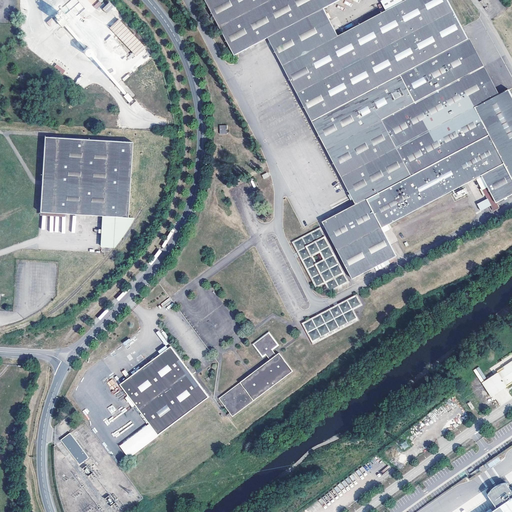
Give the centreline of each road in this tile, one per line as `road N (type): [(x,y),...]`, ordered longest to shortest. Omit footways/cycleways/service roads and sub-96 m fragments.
road 1 (track): [(126,0),(173,72),(185,164),(154,244),(67,336),(39,381),(25,456),(33,511)]
road 2 (unclassified): [(147,0),(191,74),(201,138),(195,185),(159,263),(66,364)]
road 3 (unclassified): [(511,403),(361,511)]
road 4 (unclassified): [(66,364),(42,434),(50,511)]
